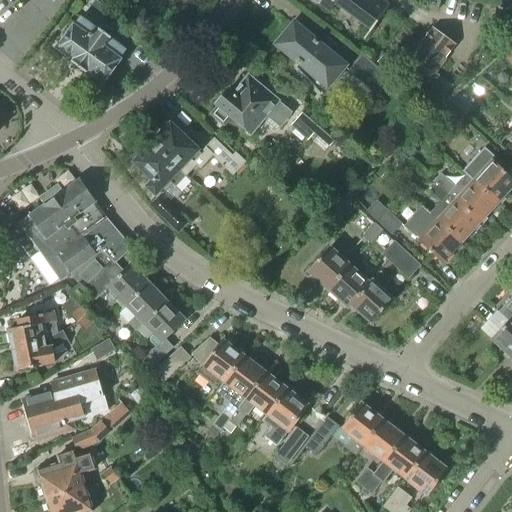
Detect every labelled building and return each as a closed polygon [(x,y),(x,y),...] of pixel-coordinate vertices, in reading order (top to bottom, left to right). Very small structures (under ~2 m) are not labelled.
[(371,32),(389,6),(380,0),(311,0),(329,13),(335,5),(371,32)] [(88,9),(101,19),(108,11),(95,1),(88,9)] [(119,58),(125,50),(119,46),(122,42),(114,36),(110,40),(109,39),(110,37),(97,28),(96,30),(80,18),(75,25),(73,24),(55,49),(72,61),(71,63),(85,73),(87,71),(103,83),(121,60),(119,58)] [(320,94),(343,66),(317,45),(318,44),(313,40),(312,41),(293,25),(277,45),(296,60),(295,61),(299,65),(296,68),(320,94)] [(455,46),(431,29),(404,66),(428,84),(455,46)] [(501,42),(494,38),(490,44),(496,49),(501,42)] [(511,46),(503,57),(511,66),(511,64),(511,46)] [(348,73),(374,94),(389,78),(363,56),(348,73)] [(278,100),(247,75),(232,93),(228,90),(215,106),(217,108),(211,115),(223,126),(230,118),(250,135),(265,116),(279,128),(291,113),(277,102),(278,100)] [(445,98),(453,86),(437,75),(429,87),(445,98)] [(472,108),(460,96),(453,104),(465,115),(472,108)] [(456,126),(463,118),(446,102),(439,110),(443,113),(442,114),(456,126)] [(325,152),(329,148),(340,135),(307,107),(291,127),(307,142),(309,139),(325,152)] [(213,157),(223,166),(233,176),(235,174),(238,177),(248,167),(245,164),(246,163),(236,153),(232,157),(214,140),(200,155),(169,126),(152,144),(186,177),(196,166),(200,170),(213,157)] [(186,177),(152,144),(133,164),(153,182),(147,188),(155,195),(158,192),(162,196),(172,186),(175,189),(186,177)] [(410,146),(404,153),(410,159),(416,152),(410,146)] [(466,175),(497,203),(511,186),(511,179),(492,161),(495,158),(484,147),(462,171),(466,175)] [(361,180),(351,170),(345,176),(356,185),(361,180)] [(466,175),(455,187),(441,174),(433,182),(436,185),(478,223),(497,203),(466,175)] [(73,280),(78,285),(85,292),(130,248),(130,247),(129,246),(107,220),(79,181),(61,194),(57,187),(41,199),(45,206),(29,218),(73,280)] [(441,202),(430,215),(460,243),(478,223),(436,185),(429,192),(441,202)] [(150,207),(168,224),(178,234),(187,224),(159,198),(150,207)] [(366,212),(392,236),(402,225),(377,201),(366,212)] [(403,228),(442,263),(460,243),(430,215),(422,208),(403,228)] [(371,245),(382,232),(374,224),(362,238),(371,245)] [(390,262),(401,249),(394,242),(382,255),(390,262)] [(131,268),(130,266),(123,272),(116,264),(129,250),(130,249),(130,248),(115,264),(85,292),(88,294),(95,301),(108,289),(125,307),(148,285),(139,277),(141,276),(132,267),(131,268)] [(307,272),(328,291),(349,267),(328,249),(307,272)] [(420,266),(401,249),(390,262),(408,279),(420,266)] [(349,267),(328,291),(347,308),(350,305),(370,283),(372,281),(373,280),(365,274),(366,267),(357,259),(349,267)] [(370,283),(350,305),(371,323),(392,300),(383,291),(391,281),(380,272),(373,280),(372,281),(370,283)] [(88,294),(85,292),(78,285),(69,295),(78,304),(88,294)] [(143,325),(166,304),(158,295),(159,294),(150,285),(149,286),(148,285),(125,307),(118,314),(136,332),(143,325)] [(61,307),(70,316),(79,306),(71,298),(61,307)] [(511,298),(499,313),(509,321),(491,341),(511,358),(511,357),(511,298)] [(166,304),(143,325),(153,336),(150,339),(150,343),(155,348),(148,355),(156,364),(173,348),(164,340),(184,321),(176,313),(177,312),(169,304),(167,305),(166,304)] [(70,316),(77,324),(87,314),(79,306),(70,316)] [(44,340),(50,339),(57,335),(54,323),(52,313),(19,320),(21,328),(9,330),(12,346),(44,340)] [(77,324),(85,332),(95,322),(87,314),(77,324)] [(44,340),(12,346),(17,371),(55,363),(52,350),(68,342),(62,332),(57,335),(50,339),(44,340)] [(222,341),(218,346),(210,340),(192,356),(201,367),(196,374),(218,391),(218,390),(243,357),(222,341)] [(113,353),(107,342),(88,352),(95,363),(113,353)] [(180,349),(153,373),(162,384),(190,359),(180,349)] [(148,355),(137,365),(148,376),(149,376),(153,373),(160,368),(156,364),(148,355)] [(227,421),(239,407),(245,399),(265,373),(243,357),(218,390),(218,391),(216,393),(230,403),(220,416),(227,421)] [(66,429),(64,424),(108,411),(96,371),(91,373),(90,370),(57,380),(58,383),(50,385),(53,393),(23,401),(34,439),(36,438),(37,441),(48,438),(47,435),(66,429)] [(248,416),(255,407),(266,415),(286,389),(265,373),(245,399),(245,400),(239,407),(227,421),(235,427),(236,428),(246,415),(248,416)] [(271,429),(264,437),(277,447),(308,405),(286,389),(266,415),(262,422),(271,429)] [(361,404),(341,430),(354,440),(346,449),(355,456),(383,420),(361,404)] [(109,416),(92,431),(73,439),(78,451),(97,443),(116,425),(126,418),(119,408),(109,416)] [(327,419),(305,448),(316,456),(338,427),(327,419)] [(383,420),(363,447),(384,463),(404,436),(383,420)] [(227,421),(222,428),(229,434),(235,427),(227,421)] [(212,426),(206,434),(213,439),(219,431),(212,426)] [(297,429),(275,458),(286,466),(308,438),(297,429)] [(370,494),(372,496),(382,483),(383,484),(394,470),(406,479),(426,453),(404,436),(384,463),(375,475),(364,490),(361,493),(367,497),(370,494)] [(46,497),(47,498),(84,487),(80,475),(97,471),(92,453),(75,458),(73,451),(58,456),(60,463),(38,471),(43,487),(42,490),(43,496),(46,497)] [(426,453),(406,479),(427,495),(447,469),(426,453)] [(100,475),(108,487),(119,479),(110,468),(100,475)] [(355,483),(364,490),(375,475),(366,468),(355,483)] [(84,487),(47,498),(48,502),(46,505),(48,511),(50,511),(84,511),(91,510),(84,487)] [(412,499),(398,488),(383,508),(388,511),(410,511),(412,510),(407,507),(412,499)]
